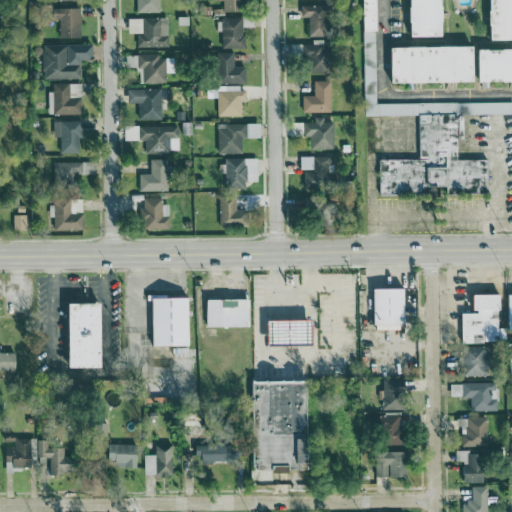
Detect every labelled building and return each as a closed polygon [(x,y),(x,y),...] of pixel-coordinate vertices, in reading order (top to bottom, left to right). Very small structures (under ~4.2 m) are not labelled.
[(160,13),(160,0),(137,0),(137,13),(160,13)] [(218,0),(218,1),(224,1),(225,13),(247,12),(246,0),(218,0)] [(511,103),(378,104),(377,0),(364,0),(365,116),(421,116),(421,160),(381,160),(381,195),(431,194),(431,187),(449,187),(449,194),(490,194),(490,160),(461,160),(461,115),(511,114),(511,103)] [(445,0),(413,0),(414,37),(446,37),(445,0)] [(511,40),(511,0),(493,0),(494,41),(511,40)] [(328,36),(328,6),(302,5),(302,17),(310,18),(310,36),(328,36)] [(82,38),(82,9),(59,9),(59,38),(82,38)] [(168,47),(168,18),(129,19),(129,34),(137,34),(137,48),(168,47)] [(244,18),(222,18),(223,49),(244,48),(244,18)] [(82,79),(81,60),(94,60),(94,44),(43,45),(44,80),(82,79)] [(310,72),(333,73),(334,46),(304,45),(303,60),(310,60),(310,72)] [(395,84),(478,83),(478,46),(395,48),(395,84)] [(511,49),(482,50),(483,83),(511,82),(511,49)] [(247,84),(246,66),(235,67),(234,53),(218,53),(219,84),(247,84)] [(144,84),(167,83),(167,73),(175,73),(175,58),(160,59),(160,54),(138,54),(139,68),(144,68),(144,84)] [(304,113),(332,112),(332,81),(314,81),(315,96),(303,96),(304,113)] [(48,114),(80,115),(81,99),(68,99),(69,84),(53,83),(52,92),(49,92),(48,114)] [(80,84),(70,84),(69,98),(80,98),(80,84)] [(242,116),(243,101),(247,101),(248,87),(218,86),(218,116),(242,116)] [(140,120),(163,119),(162,89),(129,90),(130,103),(139,103),(140,120)] [(324,122),(324,117),(315,118),(315,122),(304,123),(305,137),(311,136),(311,150),(335,149),(334,122),(324,122)] [(81,153),(80,121),(53,122),(54,137),(60,137),(61,154),(81,153)] [(219,154),(243,154),(242,138),(247,137),(247,123),(218,124),(219,154)] [(179,153),(179,126),(140,127),(140,141),(146,141),(147,153),(179,153)] [(301,157),(301,171),(304,171),(305,190),(330,189),(329,156),(301,157)] [(246,158),(223,159),(224,172),(226,172),(227,189),(247,188),(246,158)] [(141,191),(169,191),(168,159),(152,160),(152,174),(141,174),(141,191)] [(84,162),(54,163),(54,183),(77,183),(76,172),(84,172),(84,162)] [(250,227),(249,210),(237,210),(236,196),(220,196),(221,228),(250,227)] [(170,229),(170,215),(170,205),(163,205),(163,198),(145,198),(145,208),(143,208),(143,229),(170,229)] [(304,217),(333,218),(333,198),(305,198),(304,217)] [(83,230),(83,205),(74,205),(74,202),(49,203),(50,218),(54,218),(55,231),(83,230)] [(27,231),(27,215),(14,215),(14,231),(27,231)] [(376,290),(377,326),(407,325),(406,289),(376,290)] [(501,295),(476,295),(476,313),(463,314),(463,343),(507,342),(506,329),(501,329),(501,295)] [(192,346),(191,299),(154,299),(155,333),(140,333),(140,347),(192,346)] [(251,328),(252,300),(209,299),(208,327),(251,328)] [(105,368),(105,304),(72,305),(72,369),(105,368)] [(316,347),(316,321),(271,321),(271,347),(316,347)] [(463,377),(490,376),(489,347),(459,348),(459,369),(463,369),(463,377)] [(0,371),(16,372),(17,354),(0,353),(0,371)] [(383,380),(383,391),(379,391),(379,401),(383,401),(383,410),(408,409),(406,379),(383,380)] [(310,382),(256,382),(257,471),(274,471),(274,469),(311,468),(310,382)] [(497,411),(497,399),(491,399),(490,390),(495,390),(495,383),(450,384),(450,397),(470,397),(471,411),(497,411)] [(407,426),(401,426),(401,415),(379,416),(380,446),(408,445),(407,426)] [(459,447),(488,446),(488,418),(459,418),(459,447)] [(32,438),(15,439),(15,447),(4,447),(5,463),(13,462),(13,468),(32,468),(32,438)] [(38,458),(51,458),(50,474),(67,475),(68,448),(48,448),(48,441),(38,440),(38,458)] [(109,461),(117,462),(116,468),(137,469),(139,446),(111,443),(109,461)] [(173,445),(157,445),(157,451),(144,451),(144,477),(174,476),(173,445)] [(197,445),(197,457),(203,457),(203,462),(242,462),(242,445),(197,445)] [(376,487),(388,487),(388,478),(408,477),(408,451),(375,452),(376,487)] [(485,483),(486,453),(455,452),(455,461),(463,462),(463,483),(485,483)] [(462,511),(487,511),(488,487),(472,486),(472,502),(462,502),(462,511)]
